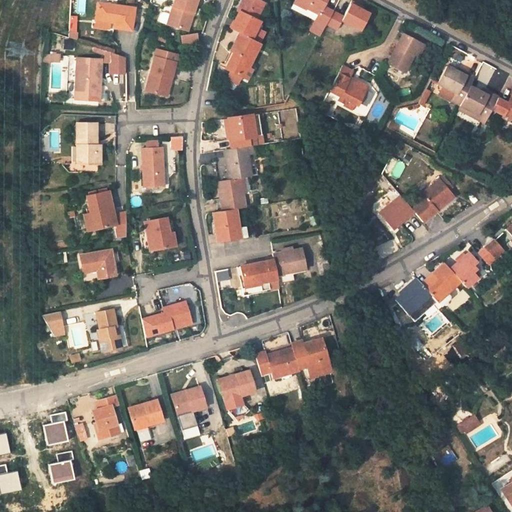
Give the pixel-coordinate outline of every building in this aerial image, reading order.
[(84,14),(86,0),(76,0),(75,12),(84,14)] [(132,7),(96,0),(95,0),(92,18),(111,22),(110,27),(127,30),(132,7)] [(171,0),(167,15),(159,12),(156,13),(154,19),(157,22),(181,30),(187,13),(190,14),(194,0),(171,0)] [(230,25),(238,30),(251,36),(260,19),(254,16),(262,0),(261,0),(240,0),(237,7),(240,9),(230,25)] [(308,0),(305,6),(316,12),(313,18),(307,28),(318,34),(323,24),(325,21),(332,8),(322,3),(323,0),(308,0)] [(332,8),(325,21),(333,26),(337,17),(355,27),(364,13),(354,7),(357,2),(353,0),(348,0),(341,13),(332,8)] [(185,31),(190,14),(187,13),(181,30),(185,31)] [(76,38),(77,16),(69,15),(68,38),(76,38)] [(258,40),(251,36),(238,30),(229,47),(233,49),(226,64),(246,75),(251,66),(245,63),(258,40)] [(197,32),(180,34),(181,44),(198,42),(197,32)] [(418,43),(402,35),(386,62),(402,72),(412,53),(419,57),(423,48),(417,44),(418,43)] [(73,49),(73,39),(64,39),(64,49),(73,49)] [(154,49),(152,56),(173,63),(175,56),(154,49)] [(50,54),(50,61),(59,61),(60,54),(55,54),(55,51),(52,51),(52,54),(50,54)] [(104,61),(106,73),(121,73),(121,58),(101,51),(100,54),(100,61),(104,61)] [(141,88),(157,93),(162,78),(168,80),(173,63),(152,56),(141,88)] [(348,92),(357,98),(360,99),(369,81),(353,72),(357,63),(345,57),(331,83),(341,89),(337,94),(344,99),(348,92)] [(75,99),(94,99),(94,84),(98,84),(98,58),(75,58),(75,99)] [(458,103),(462,94),(468,84),(474,74),(467,70),(465,74),(447,65),(436,85),(441,87),(451,93),(449,98),(458,103)] [(163,95),(168,80),(162,78),(157,93),(163,95)] [(462,94),(458,103),(470,109),(468,114),(483,122),(492,106),(497,96),(481,88),(481,91),(468,84),(462,94)] [(424,86),(420,94),(428,98),(432,91),(424,86)] [(451,93),(441,87),(438,93),(449,98),(451,93)] [(511,110),(511,88),(505,101),(497,96),(492,106),(502,111),(501,114),(507,117),(511,110)] [(348,92),(344,99),(343,101),(352,106),(357,98),(348,92)] [(470,109),(458,103),(455,107),(468,114),(470,109)] [(259,111),(251,112),(255,134),(263,133),(259,111)] [(234,145),(249,143),(257,141),(255,134),(251,112),(228,115),(234,145)] [(76,146),(77,164),(97,163),(97,145),(93,144),(92,123),(72,123),(72,146),(76,146)] [(170,136),(170,150),(183,149),(182,136),(170,136)] [(158,148),(157,137),(144,138),(145,149),(158,148)] [(231,177),(243,175),(255,173),(249,143),(234,145),(226,147),(231,177)] [(161,186),(159,148),(158,148),(145,149),(140,149),(140,186),(161,186)] [(201,155),(201,162),(213,161),(212,154),(201,155)] [(397,160),(390,174),(398,179),(406,165),(397,160)] [(225,207),(236,205),(248,203),(243,175),(231,177),(219,179),(215,180),(220,208),(225,207)] [(408,207),(413,214),(419,221),(432,211),(430,208),(432,207),(448,195),(443,190),(447,186),(439,176),(417,194),(420,199),(408,207)] [(88,213),(92,230),(114,224),(105,191),(83,196),(88,213)] [(432,211),(449,198),(448,195),(432,207),(430,208),(432,211)] [(413,214),(408,207),(400,197),(378,214),(391,231),(413,214)] [(242,235),(236,205),(225,207),(220,208),(212,209),(217,239),(228,237),(242,235)] [(85,232),(92,230),(88,213),(80,215),(85,232)] [(140,222),(146,251),(168,247),(162,218),(140,222)] [(481,245),(492,257),(502,250),(491,237),(481,245)] [(492,257),(481,245),(475,251),(485,263),(492,257)] [(272,275),(279,273),(281,282),(293,280),(291,271),(305,269),(300,247),(271,252),(273,262),(270,263),(272,275)] [(113,276),(108,250),(76,255),(79,273),(96,270),(98,278),(113,276)] [(464,252),(448,267),(458,278),(464,285),(475,275),(470,270),(474,266),(470,263),(472,260),(464,252)] [(458,278),(448,267),(441,260),(417,281),(428,293),(434,299),(435,298),(444,290),(458,278)] [(272,275),(270,263),(238,267),(241,285),(273,279),(272,275)] [(217,282),(229,279),(227,269),(215,272),(217,282)] [(404,313),(428,293),(417,281),(412,276),(397,289),(400,292),(391,298),(404,313)] [(444,290),(435,298),(443,308),(452,300),(444,290)] [(188,304),(141,312),(145,335),(192,327),(188,304)] [(93,330),(97,351),(118,347),(115,335),(111,335),(109,326),(113,326),(110,310),(92,312),(95,329),(93,330)] [(49,337),(65,334),(60,311),(44,314),(49,337)] [(67,325),(70,349),(88,346),(84,322),(67,325)] [(290,345),(296,366),(305,364),(308,374),(327,368),(319,337),(302,342),(300,336),(289,340),(290,345)] [(296,366),(290,345),(264,352),(263,347),(252,349),(258,369),(268,367),(270,374),(279,371),(287,369),(296,366)] [(69,353),(70,362),(80,361),(79,352),(69,353)] [(243,403),(241,397),(240,395),(255,391),(249,369),(232,375),(232,377),(218,381),(224,402),(226,408),(236,420),(248,410),(243,403)] [(171,396),(176,416),(205,407),(198,385),(184,389),(185,393),(171,396)] [(115,404),(113,395),(95,399),(97,407),(89,408),(96,437),(116,432),(109,405),(115,404)] [(126,408),(131,425),(144,421),(145,426),(161,421),(155,399),(126,408)] [(465,431),(478,422),(473,415),(457,425),(461,433),(465,431)] [(466,434),(480,425),(478,422),(465,431),(466,434)] [(148,427),(137,430),(140,441),(151,438),(148,427)] [(133,464),(130,454),(124,456),(126,465),(133,464)] [(139,470),(141,477),(151,474),(149,468),(139,470)]
